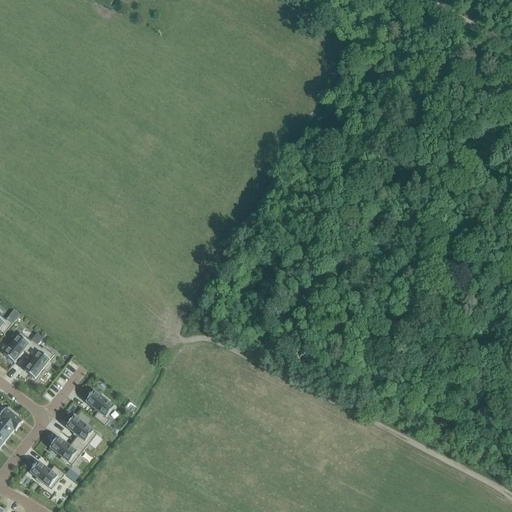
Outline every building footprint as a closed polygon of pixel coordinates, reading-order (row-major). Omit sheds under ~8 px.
[(0,332),(4,336),(13,325),(7,320),(6,321),(0,316),(0,332)] [(28,356),(37,345),(32,341),(31,342),(21,334),(4,356),(15,364),(24,352),(28,356)] [(37,345),(28,356),(33,360),(24,372),(35,380),(45,368),(46,369),(50,364),(49,363),(54,356),(43,348),(42,349),(37,345)] [(94,392),(86,403),(98,413),(94,418),(105,427),(110,421),(106,419),(115,408),(108,402),(109,401),(103,396),(102,398),(94,392)] [(0,420),(1,421),(14,431),(16,432),(23,423),(13,415),(15,413),(8,408),(7,410),(6,410),(0,417),(0,420)] [(77,437),(74,442),(85,451),(97,435),(74,417),(66,428),(77,437)] [(1,421),(0,422),(0,432),(8,439),(14,431),(1,421)] [(0,445),(2,447),(8,439),(0,432),(0,445)] [(72,467),(85,451),(74,442),(70,447),(58,438),(50,449),(62,458),(61,460),(66,464),(67,462),(72,467)] [(36,480),(42,485),(43,484),(52,491),(60,481),(61,481),(65,475),(54,467),(50,472),(39,463),(30,474),(37,479),(36,480)] [(70,470),(66,475),(70,478),(74,473),(70,470)]
